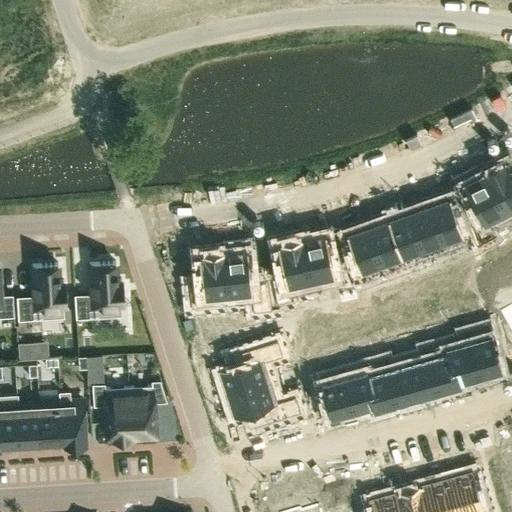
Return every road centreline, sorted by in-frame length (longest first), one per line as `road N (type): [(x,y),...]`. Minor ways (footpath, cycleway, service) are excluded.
road 1 (residential): [(511,22),(344,11),(180,37),(98,66)]
road 2 (residential): [(131,217),(250,209),(370,180),(511,113)]
road 3 (residential): [(511,389),(406,426),(207,467)]
road 4 (residential): [(207,467),(131,217)]
road 5 (residential): [(213,487),(0,503)]
road 6 (residential): [(0,226),(131,217)]
road 7 (residential): [(98,66),(82,103),(0,132)]
